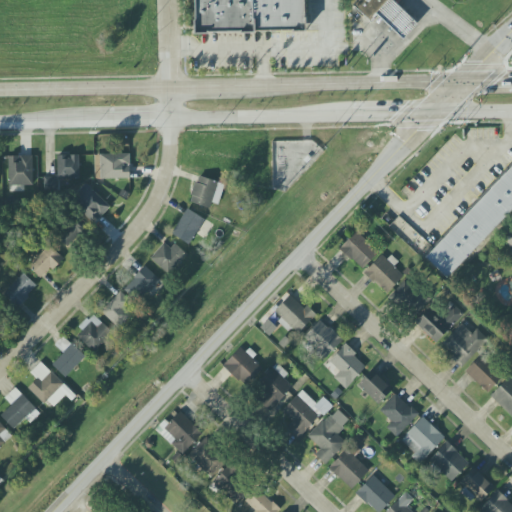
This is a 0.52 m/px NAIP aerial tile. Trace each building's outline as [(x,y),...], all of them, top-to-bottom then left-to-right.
[(194,0),(195,34),(305,31),(304,0),(194,0)] [(403,40),(418,24),(392,0),(357,0),(353,5),(370,21),(376,14),(403,40)] [(94,179),(130,178),(129,154),(94,155),(94,179)] [(57,179),(80,178),(79,155),(56,156),(57,179)] [(8,156),(8,186),(33,186),(32,156),(8,156)] [(511,165),(426,259),(449,279),(511,210),(511,165)] [(219,205),(223,182),(195,178),(190,204),(210,208),(211,203),(219,205)] [(94,223),(110,208),(87,184),(70,199),(94,223)] [(172,234),(189,244),(204,219),(187,209),(172,234)] [(57,235),(67,247),(88,232),(78,219),(57,235)] [(362,270),(378,253),(356,231),(340,249),(362,270)] [(170,249),(164,243),(150,258),(167,275),(186,255),(175,244),(170,249)] [(28,266),(41,279),(63,258),(50,245),(28,266)] [(387,294),(405,275),(382,253),(364,273),(387,294)] [(124,288),(138,301),(159,279),(145,267),(124,288)] [(18,307),(37,286),(23,273),(4,294),(18,307)] [(429,299),(404,280),(389,299),(414,318),(429,299)] [(119,327),(133,313),(128,309),(133,303),(120,291),(102,311),(119,327)] [(295,336),(316,315),(306,305),(302,308),(291,296),(273,312),(295,336)] [(429,308),(415,324),(436,344),(463,315),(450,303),(438,316),(429,308)] [(75,334),(95,353),(113,334),(93,315),(75,334)] [(342,341),(320,320),(302,339),(324,359),(342,341)] [(454,356),(452,358),(460,367),(487,341),(476,330),(471,334),(462,324),(442,343),(454,356)] [(85,357),(63,336),(54,345),(63,353),(52,365),(66,378),(85,357)] [(224,366),(244,387),(262,370),(252,359),(256,356),(246,345),(224,366)] [(325,366),(347,387),(367,366),(345,345),(325,366)] [(465,372),(487,393),(503,376),(480,355),(465,372)] [(30,373),(37,380),(28,388),(43,404),(47,400),(55,408),(71,393),(42,362),(30,373)] [(283,378),(287,374),(277,364),(251,389),(271,410),(293,388),(283,378)] [(392,391),(373,370),(358,384),(377,405),(392,391)] [(511,417),(511,378),(510,376),(490,396),(511,417)] [(0,416),(14,431),(36,410),(15,388),(4,398),(11,406),(0,416)] [(331,405),(322,397),(316,404),(301,390),(282,411),(292,421),(286,428),(299,440),(331,405)] [(386,427),(397,437),(418,415),(395,394),(379,411),(391,422),(386,427)] [(183,455),(203,433),(179,412),(160,433),(183,455)] [(345,428),(329,413),(307,437),(320,449),(315,455),(325,465),(347,442),(339,435),(345,428)] [(399,442),(421,462),(444,437),(422,417),(399,442)] [(0,446),(12,435),(0,423),(0,446)] [(188,456),(210,478),(226,461),(204,439),(188,456)] [(451,482),(469,463),(447,442),(429,461),(451,482)] [(349,447),(329,468),(351,490),(371,469),(349,447)] [(234,504),(248,490),(227,468),(212,482),(234,504)] [(457,486),(472,500),(474,497),(480,503),(494,488),(473,468),(457,486)] [(380,511),(395,497),(373,475),(356,493),(375,511),(380,511)] [(276,511),(280,509),(257,488),(245,501),(255,511),(254,511),(276,511)] [(482,511),(511,511),(511,505),(498,491),(480,509),(482,511)] [(411,511),(406,507),(413,500),(405,492),(386,511),(411,511)]
